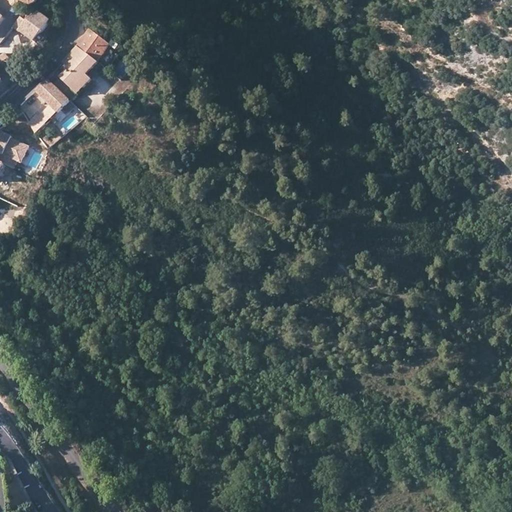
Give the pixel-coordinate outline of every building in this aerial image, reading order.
[(22,18),(14,27),(41,46),(48,37),(42,33),(51,21),(36,10),(28,22),(22,17),(22,18)] [(112,46),(91,30),(78,47),(99,63),(105,67),(120,48),(114,43),(112,46)] [(78,47),(64,63),(66,65),(70,69),(67,72),(61,78),(78,95),(93,80),(88,76),(99,63),(78,47)] [(8,63),(13,64),(6,54),(0,57),(4,62),(8,63)] [(71,101),(48,79),(37,91),(42,96),(40,99),(45,104),(48,102),(60,113),(71,101)] [(75,105),(71,101),(63,110),(66,114),(75,105)] [(13,141),(14,138),(0,131),(0,151),(3,153),(0,159),(0,160),(16,168),(19,161),(24,163),(30,148),(13,141)]
